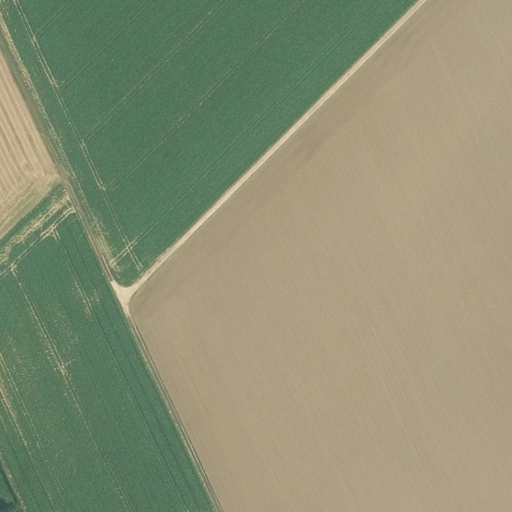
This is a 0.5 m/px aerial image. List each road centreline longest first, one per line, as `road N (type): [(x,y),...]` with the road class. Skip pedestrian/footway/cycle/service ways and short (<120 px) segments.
road 1 (track): [(221,511),(0,34)]
road 2 (track): [(121,297),(420,0)]
